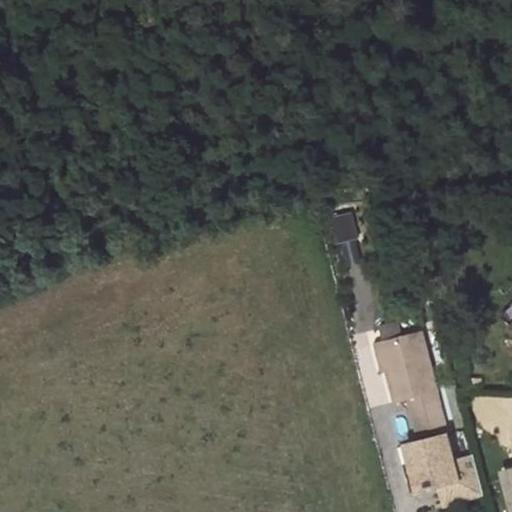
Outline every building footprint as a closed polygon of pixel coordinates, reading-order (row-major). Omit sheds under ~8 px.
[(396,193),(375,195),(376,209),(398,207),(396,193)] [(511,303),(502,314),(511,322),(511,303)] [(382,327),(386,342),(404,337),(400,322),(382,327)] [(404,337),(386,342),(381,343),(388,369),(396,400),(410,396),(419,433),(448,426),(424,331),(404,337)] [(382,370),(388,369),(381,343),(375,345),(382,370)] [(482,377),(460,377),(462,385),(482,385),(482,377)] [(486,496),(476,455),(456,460),(450,434),(408,444),(413,461),(422,459),(430,488),(442,485),(448,506),(486,496)] [(422,459),(413,461),(420,490),(430,488),(422,459)]
